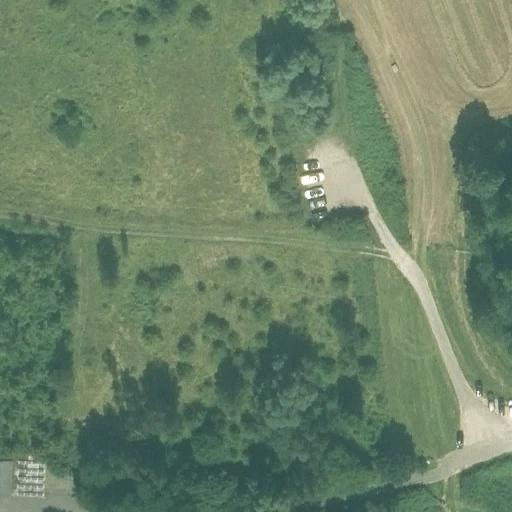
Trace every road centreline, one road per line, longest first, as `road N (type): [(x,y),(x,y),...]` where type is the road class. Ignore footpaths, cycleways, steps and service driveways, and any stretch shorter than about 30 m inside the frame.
road 1 (unclassified): [(486,450),(421,288),(363,205),(348,164)]
road 2 (unclassified): [(241,511),(416,482),(486,450)]
